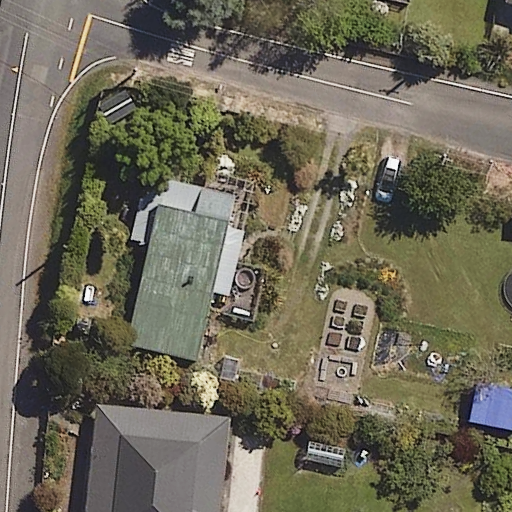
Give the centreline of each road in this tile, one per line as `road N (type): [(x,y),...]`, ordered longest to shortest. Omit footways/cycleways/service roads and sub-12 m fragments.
road 1 (residential): [(55,0),(511,126)]
road 2 (secondary): [(0,220),(35,0)]
